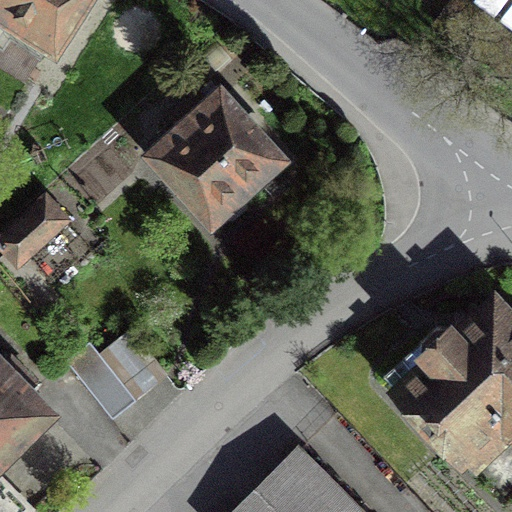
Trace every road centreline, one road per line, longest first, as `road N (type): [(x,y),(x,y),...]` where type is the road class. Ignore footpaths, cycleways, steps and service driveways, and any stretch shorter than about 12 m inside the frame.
road 1 (residential): [(511,222),(397,266),(266,357),(106,511)]
road 2 (residential): [(265,0),(511,195)]
